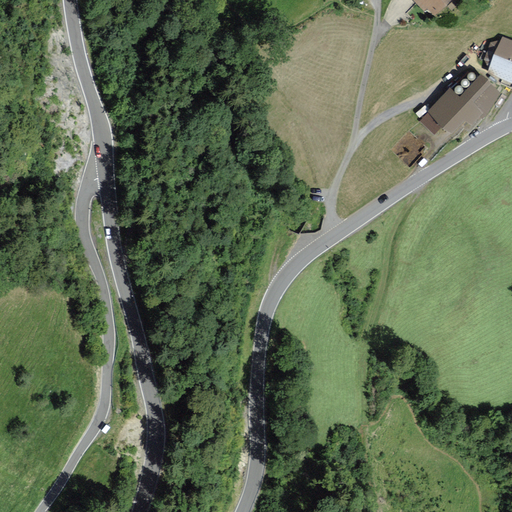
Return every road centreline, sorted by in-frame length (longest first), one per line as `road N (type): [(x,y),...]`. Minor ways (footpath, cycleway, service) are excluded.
road 1 (unclassified): [(106,174),(92,179),(81,211),(106,306),(105,396),(96,425),(39,511)]
road 2 (unclassified): [(106,174),(116,254),(156,417),(140,511)]
road 3 (unclassified): [(242,511),(257,465),(266,314),(292,268),(334,235)]
road 4 (residential): [(377,0),(351,144),(330,198),(334,235)]
road 5 (unclassified): [(334,235),(508,125)]
road 6 (unclassified): [(70,0),(106,174)]
